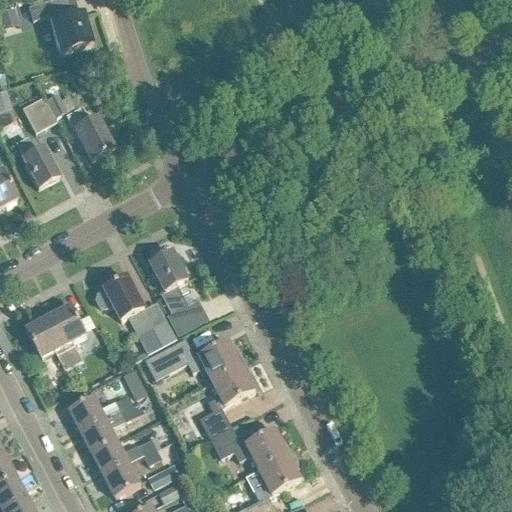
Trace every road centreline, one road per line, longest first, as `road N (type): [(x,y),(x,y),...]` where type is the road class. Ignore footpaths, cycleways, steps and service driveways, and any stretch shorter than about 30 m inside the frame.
road 1 (residential): [(362,511),(189,183)]
road 2 (residential): [(189,183),(341,108),(511,52)]
road 3 (residential): [(0,285),(189,183)]
road 4 (residential): [(189,183),(115,0)]
road 5 (residential): [(71,511),(0,378)]
